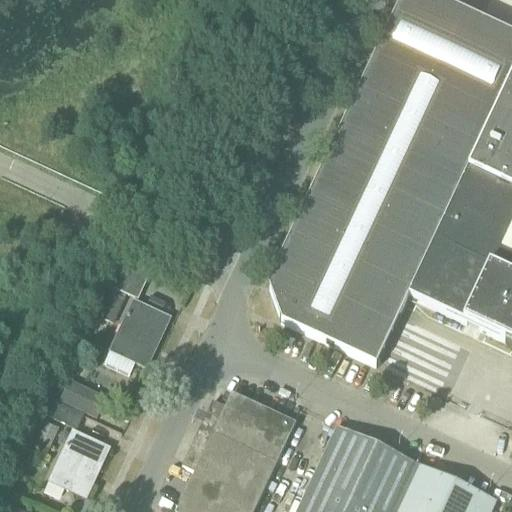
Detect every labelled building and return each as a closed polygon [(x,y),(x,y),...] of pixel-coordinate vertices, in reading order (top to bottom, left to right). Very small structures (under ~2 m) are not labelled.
[(511,38),(430,0),(400,0),(267,288),(280,325),(375,369),(408,299),(511,347),(511,38)] [(194,230),(209,237),(213,228),(199,221),(194,230)] [(111,288),(137,301),(149,276),(154,278),(159,268),(127,253),(111,288)] [(109,295),(97,320),(113,327),(124,303),(109,295)] [(133,304),(110,354),(142,369),(166,320),(133,304)] [(58,405),(97,424),(107,402),(69,384),(58,405)] [(176,511),(254,511),(294,427),(231,397),(225,411),(212,405),(181,470),(193,476),(176,511)] [(55,406),(49,420),(77,432),(83,419),(55,406)] [(45,425),(33,453),(47,459),(59,432),(45,425)] [(336,431),(311,486),(337,498),(352,505),(378,451),(363,444),(336,431)] [(73,435),(49,485),(81,500),(105,450),(73,435)] [(364,511),(366,511),(395,511),(416,469),(378,451),(352,505),(364,511)] [(416,469),(395,511),(492,511),(496,506),(416,469)] [(311,486),(298,511),(331,511),(337,498),(311,486)] [(337,498),(331,511),(362,511),(364,511),(352,505),(337,498)]
